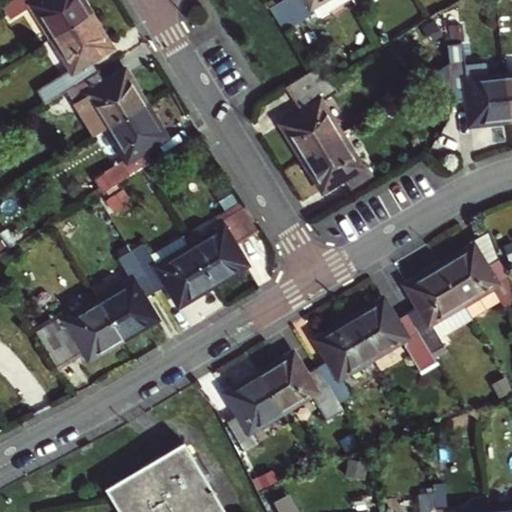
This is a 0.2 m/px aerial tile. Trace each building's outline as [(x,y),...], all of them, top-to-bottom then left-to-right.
[(35,0),(55,32),(93,9),(87,0),(5,0),(13,13),(35,0)] [(315,2),(317,0),(276,0),(272,3),(287,26),(318,7),(315,2)] [(317,0),(315,2),(318,7),(321,12),(341,0),(317,0)] [(47,99),(70,85),(100,66),(93,54),(114,42),(93,9),(55,32),(74,64),(39,85),(47,99)] [(473,120),(511,116),(507,72),(490,73),(470,76),(468,61),(467,55),(452,57),(456,97),(471,96),(473,120)] [(490,73),(489,58),(468,61),(470,76),(490,73)] [(312,68),(320,81),(331,74),(323,61),(312,68)] [(108,78),(100,66),(70,85),(77,97),(76,98),(96,131),(110,122),(148,99),(128,65),(108,78)] [(285,120),(305,153),(343,129),(323,97),(339,88),(331,74),(320,81),(312,68),(289,81),(305,107),(285,120)] [(449,81),(448,70),(439,71),(440,82),(449,81)] [(168,132),(148,99),(110,122),(129,154),(125,157),(124,156),(96,173),(105,187),(144,163),(156,156),(148,144),(168,132)] [(363,162),(343,129),(305,153),(325,186),(346,173),(353,186),(376,172),(368,159),(363,162)] [(242,196),(217,211),(221,217),(246,203),(242,196)] [(224,222),(192,241),(215,280),(249,260),(236,239),(260,225),(246,203),(221,217),(224,222)] [(472,237),(475,242),(476,242),(488,262),(499,255),(489,227),(472,237)] [(146,239),(134,247),(157,286),(169,279),(181,300),(215,280),(192,241),(185,231),(153,250),(146,239)] [(465,299),(473,313),(501,296),(507,305),(511,303),(511,277),(503,261),(500,254),(499,255),(488,262),(476,242),(475,242),(442,261),(465,299)] [(146,293),(157,286),(134,247),(121,255),(134,277),(102,296),(124,333),(158,314),(146,293)] [(421,301),(409,308),(433,349),(445,341),(440,333),(432,318),(465,299),(442,261),(409,281),(421,301)] [(330,355),(319,362),(340,397),(353,390),(342,372),(374,353),(403,336),(421,367),(438,357),(433,349),(409,308),(397,315),(385,295),(352,315),(318,334),(330,355)] [(91,353),(124,333),(102,296),(70,316),(67,311),(39,328),(57,358),(59,361),(73,353),(66,342),(79,334),(86,345),(91,353)] [(473,313),(465,299),(432,318),(440,333),(473,313)] [(66,342),(73,353),(86,345),(79,334),(66,342)] [(295,348),(262,368),(284,406),(313,389),(328,415),(345,405),(340,397),(319,362),(307,369),(295,348)] [(252,426),(284,406),(262,368),(228,388),(240,409),(228,416),(242,439),(255,431),(252,426)] [(230,511),(184,435),(105,483),(122,511),(230,511)] [(436,511),(436,506),(434,489),(419,491),(421,511),(436,511)] [(511,511),(511,503),(490,506),(490,511),(511,511)]
